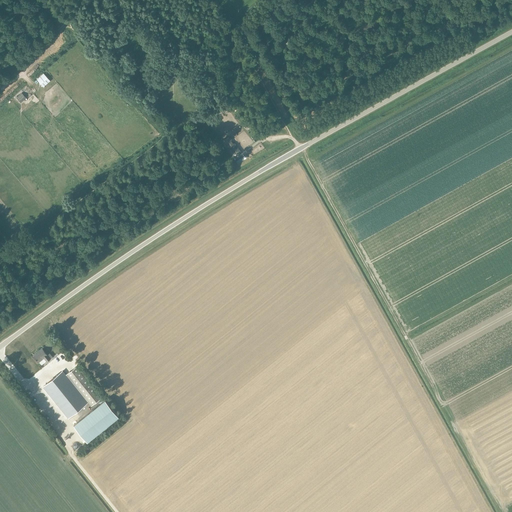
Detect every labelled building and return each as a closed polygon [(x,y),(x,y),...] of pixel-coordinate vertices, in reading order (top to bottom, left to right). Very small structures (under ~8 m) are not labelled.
[(50,81),(44,74),(43,74),(37,80),(43,87),(50,81)] [(26,98),(22,93),(16,98),(21,103),(26,98)] [(221,141),(234,159),(241,153),(228,136),(221,141)] [(50,353),(47,355),(42,349),(33,356),(38,363),(44,358),(47,362),(53,357),(50,353)] [(91,406),(102,397),(77,366),(66,375),(88,402),(91,406)] [(66,375),(63,371),(43,387),(68,418),(88,402),(66,375)] [(105,400),(74,425),(87,442),(118,416),(105,400)]
